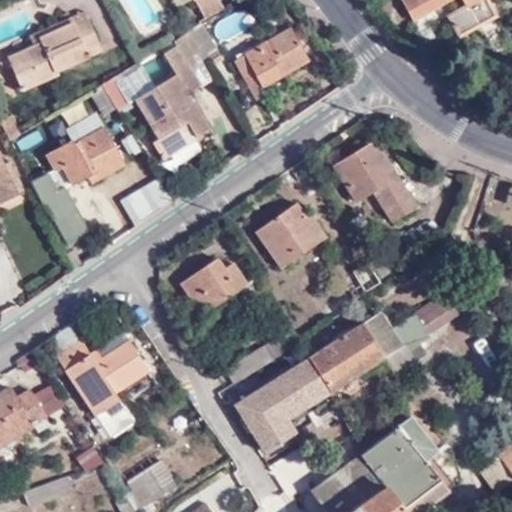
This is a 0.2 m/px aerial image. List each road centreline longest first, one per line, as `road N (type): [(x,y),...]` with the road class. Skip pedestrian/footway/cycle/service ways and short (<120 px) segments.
road 1 (residential): [(0,347),(392,72)]
road 2 (secondary): [(392,72),(480,139),(511,146)]
